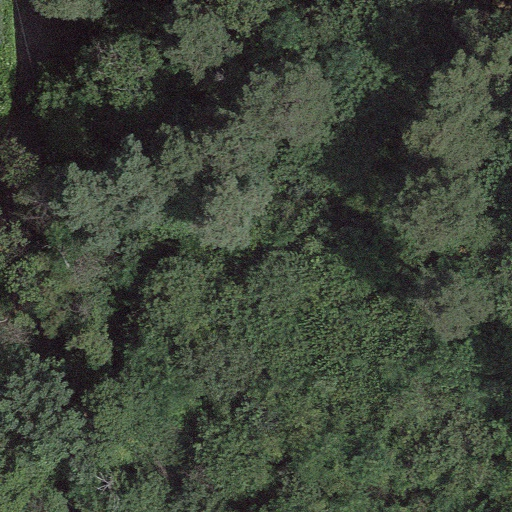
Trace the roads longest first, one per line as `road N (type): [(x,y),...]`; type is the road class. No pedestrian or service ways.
road 1 (unclassified): [(223,511),(109,320),(90,96),(70,0)]
road 2 (track): [(274,0),(511,6)]
road 3 (track): [(90,96),(141,45),(188,19),(261,0)]
